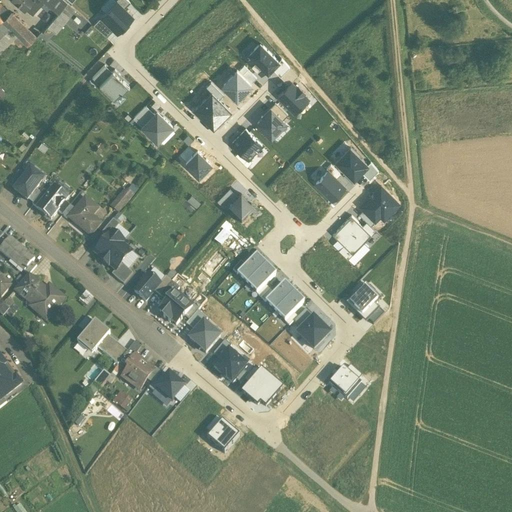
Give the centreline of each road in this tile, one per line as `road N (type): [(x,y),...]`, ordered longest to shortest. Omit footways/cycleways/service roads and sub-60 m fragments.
road 1 (track): [(243,0),(411,198),(367,511)]
road 2 (residential): [(0,206),(264,434)]
road 3 (track): [(399,0),(411,198),(511,239)]
road 4 (residential): [(264,434),(349,331),(290,256)]
road 5 (residential): [(212,146),(117,54),(169,0)]
road 6 (track): [(0,192),(83,78),(117,54)]
road 7 (track): [(36,379),(94,511)]
